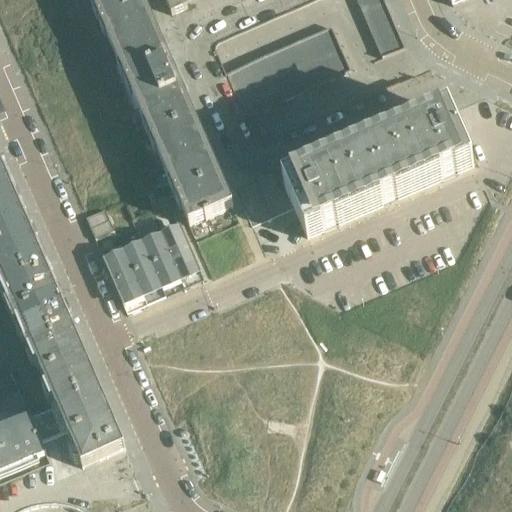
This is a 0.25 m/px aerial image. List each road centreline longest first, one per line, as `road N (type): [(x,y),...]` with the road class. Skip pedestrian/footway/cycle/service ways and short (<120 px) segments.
road 1 (residential): [(187,511),(0,99)]
road 2 (secondary): [(511,249),(380,511)]
road 3 (secondary): [(405,511),(511,300)]
road 4 (residential): [(511,78),(440,38),(417,0)]
